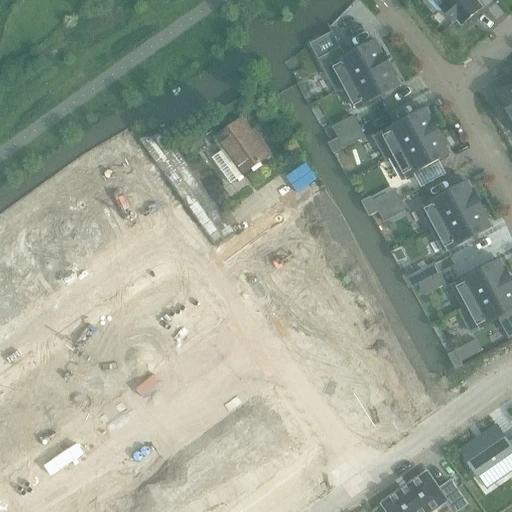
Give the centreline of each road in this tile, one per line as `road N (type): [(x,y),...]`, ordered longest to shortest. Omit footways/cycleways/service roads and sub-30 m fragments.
road 1 (residential): [(0,362),(186,230),(366,478)]
road 2 (residential): [(511,376),(366,478)]
